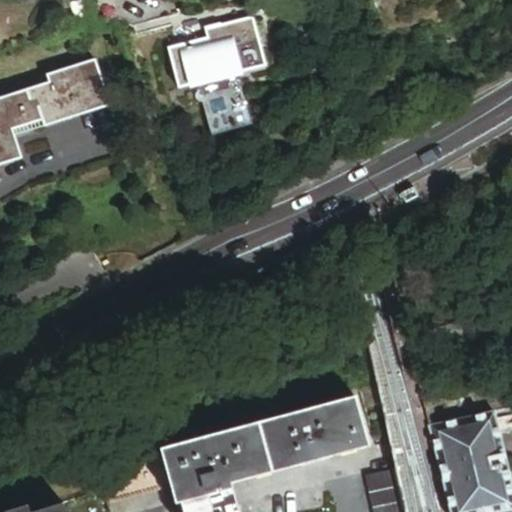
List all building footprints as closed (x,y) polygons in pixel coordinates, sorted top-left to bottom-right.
[(253,18),(205,31),(207,39),(167,49),(178,90),(197,85),(201,97),(242,86),(239,74),(266,67),(253,18)] [(95,63),(88,65),(92,81),(100,79),(95,63)] [(92,81),(88,65),(47,77),(49,86),(0,100),(0,159),(17,154),(10,132),(107,103),(100,79),(92,81)] [(417,362),(466,350),(459,325),(411,336),(417,362)] [(162,459),(169,489),(173,505),(182,503),(184,511),(233,511),(225,485),(370,446),(355,397),(160,451),(162,459)] [(511,495),(494,412),(428,427),(448,511),(495,511),(511,508),(511,495)] [(162,459),(98,476),(103,492),(107,506),(169,489),(162,459)] [(372,511),(403,511),(394,469),(364,476),(372,511)] [(108,511),(107,506),(103,492),(31,511),(30,511),(29,508),(12,511),(108,511)]
